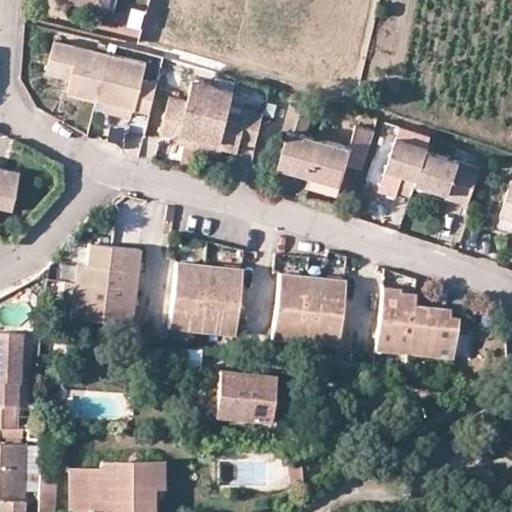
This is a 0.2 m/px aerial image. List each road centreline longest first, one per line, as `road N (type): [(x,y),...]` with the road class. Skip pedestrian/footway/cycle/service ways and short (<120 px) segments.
road 1 (residential): [(511,302),(484,276),(101,166)]
road 2 (residential): [(311,511),(396,438),(511,385)]
road 3 (residential): [(101,166),(14,118),(2,77),(5,0)]
road 4 (residential): [(0,275),(37,248),(101,166)]
